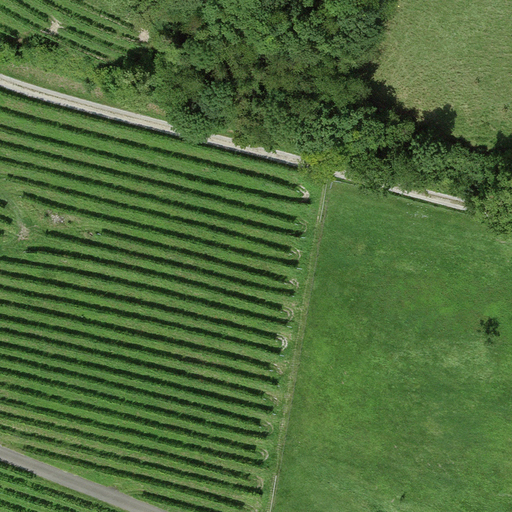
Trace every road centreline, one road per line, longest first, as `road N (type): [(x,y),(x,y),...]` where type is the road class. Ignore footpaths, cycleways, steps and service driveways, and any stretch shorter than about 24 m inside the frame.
road 1 (track): [(511,219),(0,79)]
road 2 (track): [(0,452),(150,511)]
